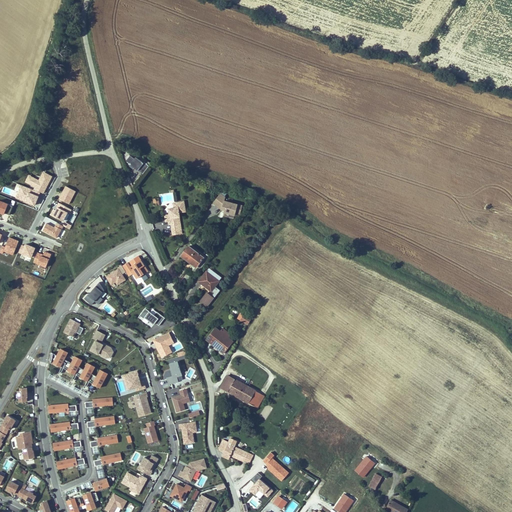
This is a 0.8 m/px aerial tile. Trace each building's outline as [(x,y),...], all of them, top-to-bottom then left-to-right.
[(130,155),(125,163),(143,174),(148,166),(130,155)] [(213,209),(235,214),(235,213),(240,215),(243,205),(225,201),(226,195),(218,193),(213,209)] [(181,231),(189,229),(188,224),(189,224),(190,224),(189,220),(195,218),(193,208),(183,210),(184,215),(179,221),(174,222),(175,229),(178,228),(180,228),(181,231)] [(183,241),(192,240),(191,233),(182,235),(183,241)] [(200,238),(194,247),(199,250),(204,241),(200,238)] [(198,274),(201,270),(205,274),(213,265),(198,252),(190,260),(198,267),(195,271),(198,274)] [(147,271),(137,255),(128,261),(133,269),(130,271),(135,278),(147,271)] [(117,268),(105,276),(110,284),(114,281),(116,284),(124,279),(117,268)] [(229,286),(216,277),(207,289),(224,301),(226,302),(230,297),(224,293),(229,286)] [(98,296),(103,290),(98,282),(87,295),(87,294),(83,298),(90,304),(94,301),(97,304),(102,299),(98,296)] [(207,307),(214,298),(206,292),(199,301),(207,307)] [(223,302),(218,299),(213,306),(216,308),(215,311),(218,314),(225,304),(223,302)] [(159,325),(165,318),(157,312),(154,315),(149,311),(146,308),(140,315),(144,319),(145,317),(153,324),(154,322),(159,325)] [(248,325),(251,318),(243,314),(240,321),(248,325)] [(80,334),(83,328),(79,326),(80,323),(71,318),(64,332),(74,337),(76,332),(80,334)] [(251,326),(259,329),(262,324),(254,320),(251,326)] [(111,348),(103,344),(101,343),(101,342),(105,335),(96,330),(93,337),(96,339),(92,348),(107,356),(111,348)] [(171,351),(168,344),(174,341),(168,331),(153,340),(156,346),(158,345),(159,347),(157,348),(162,357),(171,351)] [(239,358),(246,348),(241,344),(232,337),(228,334),(219,347),(228,353),(229,351),(239,358)] [(243,340),(235,334),(232,337),(241,344),(243,341),(243,340)] [(56,355),(51,352),(49,360),(53,362),(52,363),(61,367),(67,370),(74,374),(80,376),(79,377),(87,381),(87,380),(92,383),(92,384),(99,387),(107,373),(100,369),(96,376),(91,373),(94,366),(87,362),(83,369),(78,366),(82,359),(74,356),(71,362),(64,359),(67,352),(60,348),(56,355)] [(228,353),(237,360),(239,358),(229,351),(228,353)] [(182,374),(179,365),(181,364),(179,360),(170,363),(174,375),(167,377),(169,384),(179,381),(177,376),(182,374)] [(146,388),(143,380),(140,381),(139,377),(137,371),(125,374),(129,388),(136,387),(137,390),(146,388)] [(273,398),(244,383),(235,395),(267,410),(271,412),(277,400),(273,398)] [(18,396),(18,400),(26,400),(26,397),(27,397),(27,387),(20,387),(20,390),(17,390),(17,396),(18,396)] [(191,400),(187,387),(180,390),(182,394),(173,396),(178,411),(186,408),(184,402),(191,400)] [(151,412),(146,397),(148,396),(146,392),(133,395),(139,416),(151,412)] [(113,405),(112,396),(92,398),(92,401),(88,401),(84,402),(85,407),(93,407),(93,405),(102,404),(103,406),(113,405)] [(68,411),(76,410),(76,405),(68,405),(68,403),(48,405),(48,413),(58,412),(58,410),(68,409),(68,411)] [(115,423),(114,415),(94,418),(94,420),(86,421),(87,427),(95,426),(95,424),(105,423),(105,425),(115,423)] [(70,429),(78,428),(77,423),(70,424),(69,421),(49,424),(50,432),(61,430),(60,429),(70,428),(70,429)] [(158,440),(154,425),(155,425),(154,421),(146,423),(147,427),(144,428),(148,443),(158,440)] [(196,429),(195,422),(179,424),(179,428),(181,428),(183,428),(184,430),(182,430),(184,444),(194,442),(192,432),(192,430),(196,429)] [(3,440),(9,429),(2,425),(0,428),(0,427),(0,446),(4,440),(3,440)] [(24,447),(33,445),(32,442),(33,441),(31,430),(21,432),(21,435),(17,436),(19,448),(24,447)] [(118,442),(116,434),(97,437),(97,440),(89,441),(90,447),(98,445),(98,444),(108,442),(108,444),(118,442)] [(73,447),(81,446),(80,440),(72,441),(72,439),(52,443),(54,451),(64,449),(63,447),(73,445),(73,447)] [(247,444),(241,440),(235,450),(240,453),(238,456),(244,460),(247,457),(258,463),(259,462),(263,464),(267,458),(263,455),(252,449),(255,444),(249,440),(247,444)] [(35,456),(34,449),(33,449),(33,445),(24,447),(25,451),(24,451),(25,458),(26,457),(27,460),(34,458),(34,456),(35,456)] [(122,460),(120,452),(100,456),(101,459),(93,460),(94,466),(102,464),(102,463),(112,460),(112,462),(122,460)] [(150,470),(155,461),(157,462),(159,458),(153,455),(150,460),(145,457),(138,469),(150,475),(152,471),(151,471),(150,470)] [(363,476),(375,464),(367,456),(355,468),(363,476)] [(77,465),(85,463),(84,458),(76,459),(76,457),(56,461),(58,469),(68,467),(67,465),(77,463),(77,465)] [(205,459),(188,462),(184,471),(180,471),(178,476),(191,482),(193,478),(196,480),(199,475),(198,470),(207,469),(205,459)] [(138,494),(147,478),(141,474),(139,478),(138,480),(135,478),(135,476),(127,472),(122,482),(131,487),(130,489),(131,490),(137,493),(138,494)] [(273,491),(260,478),(262,476),(258,472),(250,479),(255,484),(249,490),(259,499),(263,495),(267,498),(273,491)] [(375,473),(369,487),(376,490),(382,477),(375,473)] [(402,479),(396,475),(387,488),(393,492),(402,479)] [(107,477),(93,483),(96,490),(110,485),(107,477)] [(405,499),(407,496),(413,486),(402,479),(393,492),(405,499)] [(19,494),(22,487),(18,485),(19,485),(11,481),(7,489),(15,493),(19,494)] [(183,498),(187,490),(189,491),(191,486),(186,483),(184,487),(176,483),(170,495),(177,499),(183,498)] [(25,499),(33,503),(36,496),(33,494),(33,493),(30,491),(30,492),(25,489),(27,485),(24,484),(22,487),(19,494),(18,495),(25,499)] [(193,489),(190,498),(196,500),(199,491),(193,489)] [(75,497),(67,499),(71,511),(80,511),(78,505),(86,502),(89,510),(96,507),(94,500),(98,498),(96,492),(92,493),(91,491),(83,494),(84,495),(75,497)] [(122,508),(126,500),(114,493),(105,509),(110,511),(113,511),(116,508),(115,507),(116,505),(117,505),(122,508)] [(211,511),(216,502),(201,495),(192,511),(211,511)] [(282,510),(287,502),(278,496),(273,503),(282,510)] [(296,510),(300,503),(291,497),(287,504),(296,510)] [(51,511),(47,500),(43,502),(44,505),(40,506),(42,511),(51,511)] [(421,511),(408,503),(403,510),(406,511),(421,511)]
